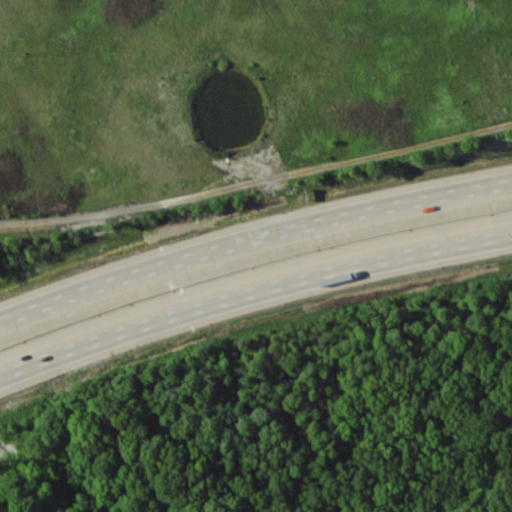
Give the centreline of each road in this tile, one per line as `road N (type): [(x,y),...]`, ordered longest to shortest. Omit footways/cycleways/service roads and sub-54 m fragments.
road 1 (motorway): [(0,377),(313,276),(511,233)]
road 2 (motorway): [(511,181),(302,226),(0,322)]
